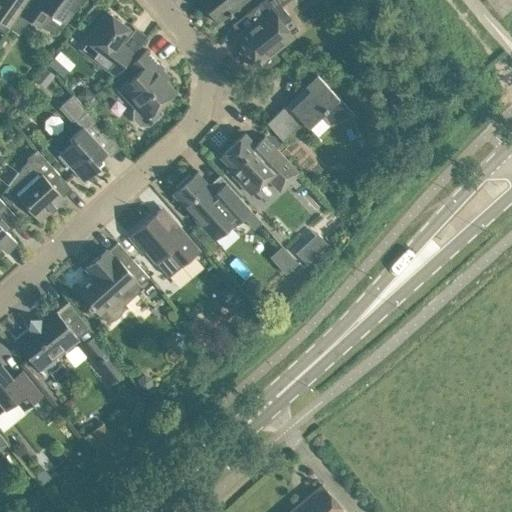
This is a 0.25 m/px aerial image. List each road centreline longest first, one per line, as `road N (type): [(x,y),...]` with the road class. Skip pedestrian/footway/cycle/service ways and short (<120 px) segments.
road 1 (residential): [(0,300),(191,127),(202,64),(158,0)]
road 2 (secondary): [(131,511),(378,305)]
road 3 (secondary): [(511,144),(411,243),(378,305)]
road 4 (secondary): [(378,305),(417,283),(511,195)]
